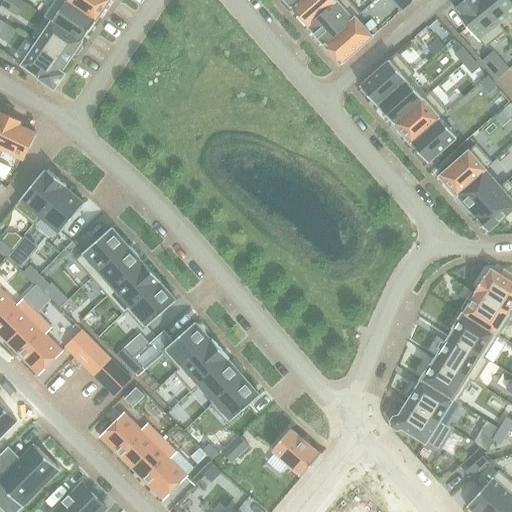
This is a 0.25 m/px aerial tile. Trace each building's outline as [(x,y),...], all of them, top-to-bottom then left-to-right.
[(14,0),(3,0),(1,5),(9,10),(14,0)] [(66,0),(54,0),(44,15),(82,41),(96,20),(66,0)] [(66,0),(96,20),(109,0),(66,0)] [(298,0),(291,7),(308,26),(337,0),(298,0)] [(349,0),(337,0),(308,26),(315,34),(313,35),(320,44),(322,42),(324,45),(361,13),(349,0)] [(485,47),(504,31),(479,0),(463,0),(455,7),(457,8),(455,10),(485,47)] [(479,0),(504,31),(505,31),(499,23),(511,12),(511,3),(509,0),(479,0)] [(361,13),(324,45),(341,64),(372,36),(356,18),(361,14),(361,13)] [(52,21),(37,43),(67,63),(73,54),(77,54),(82,48),(80,43),(82,41),(44,15),(44,16),(52,21)] [(381,16),(374,22),(379,28),(386,21),(381,16)] [(444,27),(437,34),(446,44),(453,38),(444,27)] [(67,63),(37,43),(22,64),(40,77),(39,78),(54,88),(64,73),(61,71),(67,63)] [(461,46),(454,52),(463,63),(470,57),(461,46)] [(498,78),(508,69),(492,51),(482,60),(498,78)] [(396,53),(360,85),(362,88),(360,90),(368,99),(370,97),(377,105),(414,73),(396,53)] [(470,57),(463,63),(472,74),(479,68),(470,57)] [(414,73),(377,105),(378,106),(394,123),(393,123),(394,124),(430,92),(430,91),(426,94),(411,77),(414,74),(414,73)] [(487,76),(480,82),(489,93),(496,86),(487,76)] [(430,92),(394,124),(410,143),(447,111),(430,92)] [(447,111),(410,143),(411,144),(411,143),(428,162),(457,137),(440,118),(447,111)] [(2,113),(0,116),(0,147),(23,159),(29,147),(35,136),(34,135),(35,133),(19,125),(20,122),(2,113)] [(476,144),(439,175),(447,183),(445,185),(453,194),(454,193),(456,194),(492,162),(476,144)] [(492,162),(456,194),(472,212),(508,180),(507,180),(500,186),(486,169),(493,163),(492,162)] [(44,169),(13,207),(33,224),(39,216),(66,184),(47,169),(46,171),(44,169)] [(511,184),(508,180),(472,212),(477,218),(477,219),(488,231),(505,216),(510,221),(511,219),(511,199),(507,194),(511,189),(511,184)] [(66,184),(39,216),(60,233),(85,203),(65,187),(67,185),(66,184)] [(112,227),(75,259),(91,278),(128,245),(112,227)] [(24,237),(8,256),(21,267),(37,247),(24,237)] [(3,240),(0,243),(0,250),(7,256),(13,249),(3,240)] [(128,245),(91,278),(107,296),(145,263),(144,262),(143,263),(128,245)] [(145,263),(107,296),(123,314),(161,280),(145,263)] [(30,264),(24,271),(33,281),(40,274),(30,264)] [(484,275),(475,289),(511,312),(511,311),(509,310),(511,304),(511,274),(506,271),(502,276),(491,269),(486,277),(485,276),(484,275)] [(40,274),(33,281),(37,285),(43,290),(49,283),(40,274)] [(161,280),(123,314),(124,314),(127,311),(143,329),(176,300),(161,282),(162,281),(161,280)] [(0,287),(0,336),(7,343),(37,313),(51,299),(43,290),(37,285),(23,299),(17,305),(0,287)] [(467,298),(461,308),(465,310),(463,312),(462,312),(498,335),(511,313),(511,312),(475,289),(474,291),(475,292),(476,291),(476,292),(471,300),(467,298)] [(453,328),(449,335),(488,360),(489,360),(485,357),(498,335),(462,312),(452,327),(453,328)] [(37,313),(7,343),(38,374),(62,350),(45,333),(51,327),(37,313)] [(195,321),(162,351),(178,368),(174,372),(175,372),(212,339),(211,339),(195,321)] [(82,329),(65,346),(74,356),(91,339),(82,329)] [(449,335),(435,357),(475,382),(488,360),(449,335)] [(91,339),(74,356),(84,366),(101,349),(91,339)] [(212,339),(175,372),(191,390),(228,357),(212,339)] [(123,348),(116,355),(126,364),(133,357),(123,348)] [(101,349),(84,366),(94,376),(111,359),(101,349)] [(133,357),(126,364),(135,374),(142,367),(133,357)] [(228,357),(191,390),(191,391),(199,385),(213,401),(210,404),(210,405),(242,377),(227,359),(229,358),(228,357)] [(430,364),(420,378),(461,404),(461,403),(457,401),(470,380),(474,383),(475,382),(435,357),(431,364),(430,364)] [(111,359),(94,376),(104,386),(121,369),(111,359)] [(121,369),(104,386),(114,396),(131,379),(121,369)] [(242,377),(210,405),(227,424),(259,396),(242,377)] [(411,388),(407,395),(409,399),(408,400),(453,429),(453,428),(448,425),(461,404),(420,378),(420,379),(421,380),(416,388),(411,388)] [(136,387),(124,398),(133,407),(144,395),(136,387)] [(394,416),(391,420),(392,426),(397,429),(402,428),(439,451),(453,429),(408,400),(399,415),(394,416)] [(0,437),(17,421),(0,404),(0,437)] [(124,413),(100,437),(131,468),(162,438),(147,424),(141,430),(124,413)] [(511,420),(506,416),(499,428),(507,433),(511,424),(511,420)] [(486,420),(479,431),(492,439),(499,428),(486,420)] [(290,428),(271,450),(302,476),(320,454),(290,428)] [(499,428),(492,439),(500,444),(507,433),(499,428)] [(238,436),(221,452),(231,462),(248,446),(238,436)] [(162,438),(131,468),(162,499),(185,477),(187,475),(170,458),(176,452),(162,438)] [(0,454),(0,484),(22,507),(60,469),(34,444),(12,466),(0,454)] [(209,444),(202,451),(212,460),(219,453),(209,444)] [(478,450),(460,466),(470,476),(488,460),(478,450)] [(187,475),(185,477),(193,486),(204,475),(214,465),(206,456),(197,465),(193,469),(187,475)] [(214,465),(204,475),(211,482),(221,472),(214,465)] [(511,482),(498,470),(466,506),(467,507),(468,506),(473,511),(495,511),(511,494),(511,482)] [(83,484),(53,511),(101,511),(106,507),(83,484)] [(511,511),(511,494),(495,511),(511,511)]
